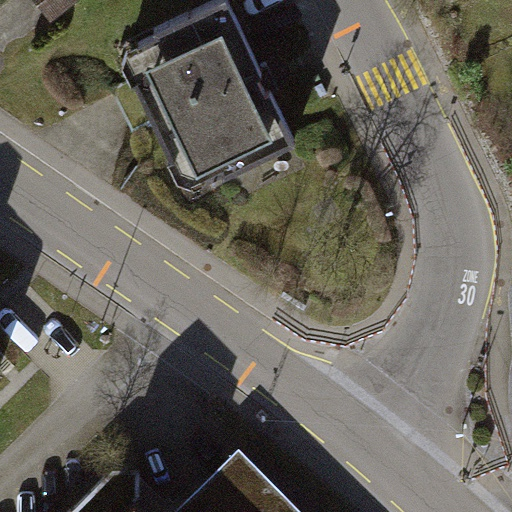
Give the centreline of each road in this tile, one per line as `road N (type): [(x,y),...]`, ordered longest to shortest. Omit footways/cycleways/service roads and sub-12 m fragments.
road 1 (residential): [(367,442),(408,388),(442,316),(449,220),(436,175),(350,0)]
road 2 (tertiary): [(0,183),(367,442)]
road 3 (unknown): [(4,511),(206,329)]
